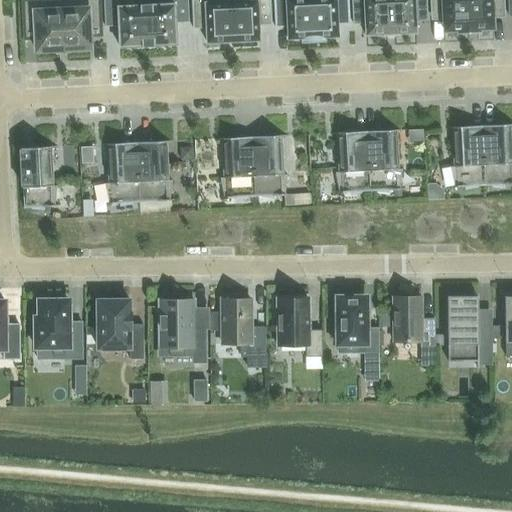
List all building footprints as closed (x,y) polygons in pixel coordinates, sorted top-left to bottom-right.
[(37,51),(64,50),(61,0),(22,0),(24,40),(36,39),(37,51)] [(100,0),(61,0),(64,50),(91,49),(90,37),(102,36),(100,0)] [(120,47),(148,46),(146,0),(104,0),(105,26),(119,26),(120,47)] [(146,0),(148,46),(177,44),(175,23),(189,22),(188,0),(146,0)] [(207,43),(233,42),(231,0),(191,0),(193,29),(207,28),(207,43)] [(231,0),(233,42),(260,41),(259,26),(272,25),(270,0),(231,0)] [(302,42),(313,42),(311,0),(274,0),(275,28),(288,27),(288,39),(302,38),(302,42)] [(311,0),(313,42),(325,41),(325,38),(338,37),(338,25),(350,24),(348,0),(311,0)] [(391,36),(389,0),(352,0),(353,24),(365,23),(366,36),(384,35),(384,36),(391,36)] [(389,0),(391,36),(398,35),(398,34),(416,33),(416,21),(428,21),(426,0),(389,0)] [(458,33),(468,32),(466,0),(430,0),(431,14),(447,13),(448,31),(458,31),(458,33)] [(504,0),(466,0),(468,32),(480,32),(480,30),(494,29),(493,15),(505,15),(504,0)] [(511,124),(482,126),(485,186),(511,184),(511,149),(511,126),(511,124)] [(449,188),(485,186),(482,126),(446,128),(446,129),(453,129),(455,167),(451,167),(454,186),(449,186),(449,188)] [(367,132),(370,191),(405,190),(405,188),(400,189),(402,169),(398,170),(396,132),(403,131),(403,130),(367,132)] [(334,193),(370,191),(367,132),(331,133),(331,135),(338,135),(340,172),(335,173),(339,192),(334,192),(334,193)] [(252,137),(255,197),(290,195),(290,194),(285,194),(287,175),(283,175),(281,137),(288,137),(288,135),(252,137)] [(219,199),(255,197),(252,137),(216,139),(216,140),(223,140),(225,178),(220,178),(224,197),(219,197),(219,199)] [(137,143),(140,203),(175,201),(175,199),(170,200),(172,180),(168,181),(166,143),(173,142),(173,141),(137,143)] [(104,204),(140,203),(137,143),(101,144),(101,146),(108,145),(110,183),(105,184),(109,203),(104,203),(104,204)] [(21,148),(24,208),(60,206),(60,205),(55,205),(57,186),(52,186),(51,148),(58,148),(57,146),(21,148)] [(290,194),(314,193),(314,183),(289,184),(290,194)] [(338,325),(333,325),(333,340),(338,340),(338,344),(338,353),(365,353),(378,352),(378,346),(378,331),(378,328),(366,329),(366,298),(361,298),(361,293),(342,293),(342,298),(338,298),(338,325)] [(160,300),(160,354),(193,354),(193,363),(206,362),(205,328),(194,328),(194,300),(179,300),(179,296),(163,296),(163,300),(160,300)] [(222,300),(222,344),(241,344),(241,356),(265,356),(265,328),(251,328),(251,299),(248,299),(248,296),(234,296),(234,299),(222,300)] [(0,349),(4,349),(4,359),(20,359),(19,324),(5,325),(5,301),(2,302),(2,298),(0,297),(0,349)] [(36,322),(32,322),(33,343),(36,343),(52,343),(52,359),(82,359),(82,331),(69,331),(69,301),(64,301),(64,297),(44,298),(44,301),(39,301),(40,318),(36,318),(36,322)] [(422,319),(421,297),(393,297),(394,342),(420,341),(420,347),(435,347),(435,319),(422,319)] [(450,362),(450,353),(477,353),(477,368),(479,368),(479,365),(492,365),(492,319),(478,319),(478,297),(448,297),(448,362),(450,362)] [(278,299),(278,345),(306,345),(306,357),(322,357),(322,330),(309,331),(308,299),(278,299)] [(98,301),(98,349),(130,348),(130,359),(144,359),(143,325),(130,325),(130,300),(98,301)] [(172,394),(173,371),(154,371),(153,393),(172,394)] [(16,394),(29,395),(30,377),(18,376),(16,394)] [(207,380),(194,381),(194,402),(207,401),(207,380)]
